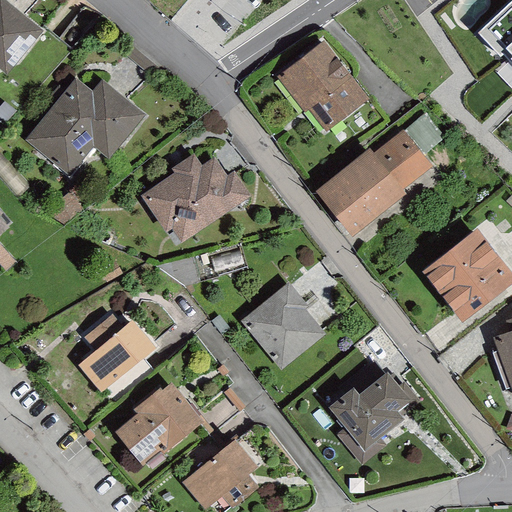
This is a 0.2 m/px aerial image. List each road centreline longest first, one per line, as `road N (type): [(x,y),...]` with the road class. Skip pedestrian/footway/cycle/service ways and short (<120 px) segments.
road 1 (residential): [(511,481),(203,75)]
road 2 (residential): [(335,0),(203,75)]
road 3 (residential): [(511,492),(363,511)]
road 4 (residential): [(83,511),(0,406)]
